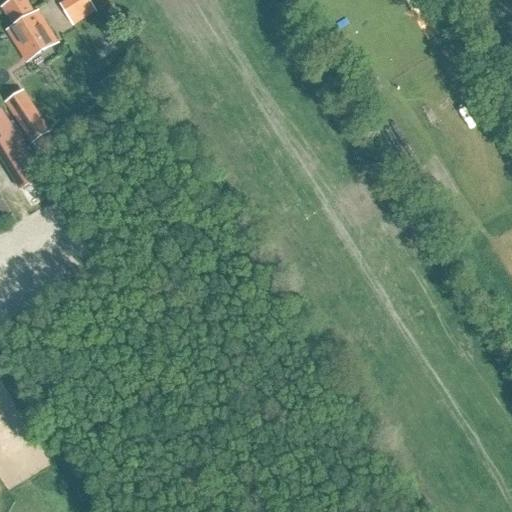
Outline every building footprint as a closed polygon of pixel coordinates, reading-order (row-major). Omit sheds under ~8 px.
[(34,16),(24,0),(15,0),(2,9),(14,28),(10,30),(28,59),(59,39),(41,11),(34,16)] [(95,0),(82,0),(74,7),(86,21),(102,8),(95,0)] [(133,62),(119,72),(128,86),(142,77),(133,62)] [(24,91),(5,103),(32,146),(35,144),(51,133),(29,100),(24,91)] [(0,112),(0,160),(19,190),(41,176),(0,112)] [(52,177),(34,182),(39,200),(56,195),(52,177)]
